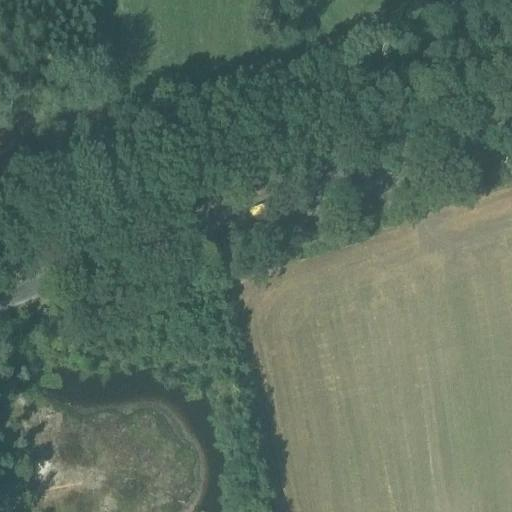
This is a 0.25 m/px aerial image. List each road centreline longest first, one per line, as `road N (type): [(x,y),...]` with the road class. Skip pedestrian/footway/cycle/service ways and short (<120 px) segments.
road 1 (tertiary): [(0,298),(511,120)]
road 2 (track): [(360,35),(381,48),(431,214)]
